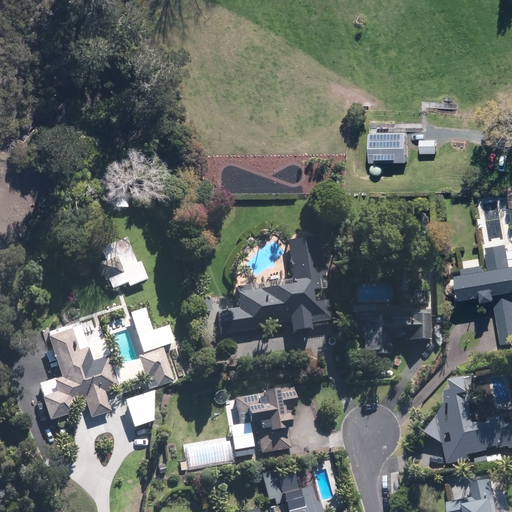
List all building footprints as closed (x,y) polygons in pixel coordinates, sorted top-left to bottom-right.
[(393,163),(401,163),(406,163),(406,134),(370,135),(370,164),(393,163)] [(131,199),(111,198),(111,207),(131,208),(131,199)] [(249,288),(248,284),(234,286),(237,306),(215,309),(219,334),(254,330),(254,326),(287,321),(289,334),(309,331),(308,322),(330,319),(327,299),(310,301),(308,289),(318,288),(316,278),(324,277),(318,234),(284,239),(290,282),(270,285),(258,288),(249,290),(249,288)] [(511,265),(507,243),(487,246),(491,269),(485,270),(484,264),(461,267),(462,273),(457,274),(461,297),(483,293),(484,298),(495,296),(501,335),(511,332),(511,265)] [(120,255),(97,263),(104,282),(126,274),(120,255)] [(383,318),(383,311),(357,311),(358,354),(388,353),(388,337),(404,337),(405,339),(428,339),(427,313),(404,314),(404,318),(383,318)] [(77,349),(69,327),(44,336),(57,377),(50,379),(54,391),(38,395),(45,420),(70,412),(72,401),(83,398),(89,417),(109,410),(102,391),(117,386),(107,355),(91,360),(86,346),(77,349)] [(156,388),(172,383),(161,348),(136,356),(143,376),(152,374),(156,388)] [(471,391),(467,376),(451,380),(453,390),(447,391),(446,403),(450,403),(450,421),(454,441),(444,444),(449,464),(470,460),(469,454),(489,451),(489,448),(511,444),(511,424),(509,425),(506,412),(488,417),(489,420),(476,423),(471,403),(478,401),(476,390),(471,391)] [(294,406),(290,386),(274,390),(274,387),(259,390),(259,392),(233,397),(237,423),(247,421),(248,432),(256,430),(260,452),(289,447),(285,427),(287,426),(285,417),(293,406),(294,406)] [(502,454),(492,456),(494,464),(503,462),(502,454)] [(316,511),(315,501),(312,502),(308,486),(295,489),(291,473),(274,478),(272,470),(258,474),(266,499),(271,498),(273,505),(268,506),(269,511),(316,511)] [(224,476),(211,475),(210,489),(223,489),(224,476)] [(498,511),(491,479),(470,483),(473,497),(448,502),(449,511),(498,511)]
